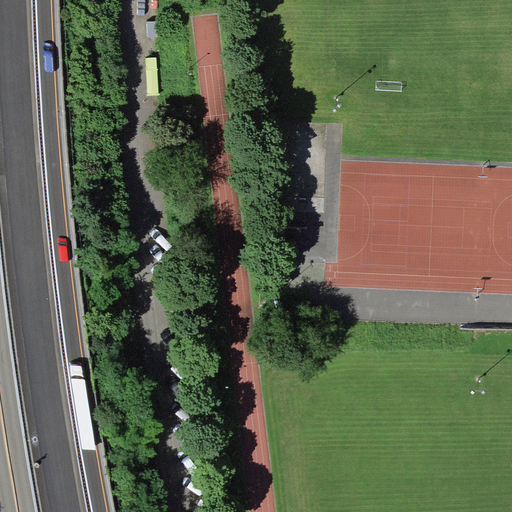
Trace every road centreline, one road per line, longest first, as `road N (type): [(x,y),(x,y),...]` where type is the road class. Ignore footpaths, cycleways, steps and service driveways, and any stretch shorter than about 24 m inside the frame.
road 1 (motorway): [(82,511),(48,309),(24,0)]
road 2 (residential): [(176,511),(141,216),(131,0)]
road 3 (motorway): [(0,377),(21,511)]
